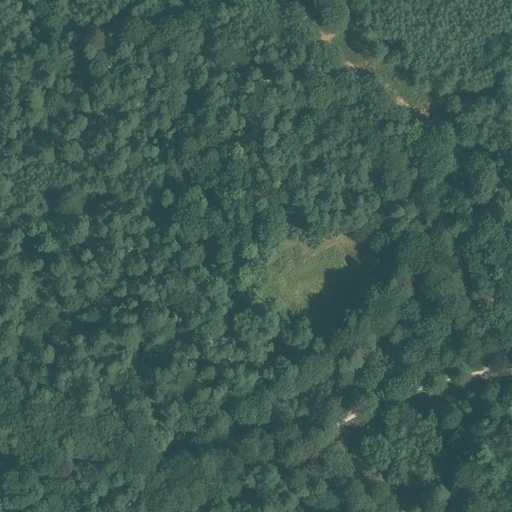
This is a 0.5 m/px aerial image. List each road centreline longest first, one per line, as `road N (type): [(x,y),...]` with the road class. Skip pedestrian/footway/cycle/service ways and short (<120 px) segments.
road 1 (track): [(511,368),(392,399),(287,457),(180,489),(139,511)]
road 2 (track): [(243,0),(383,102),(511,218)]
road 3 (track): [(340,272),(463,240),(500,207)]
road 4 (track): [(89,511),(54,451),(0,412)]
